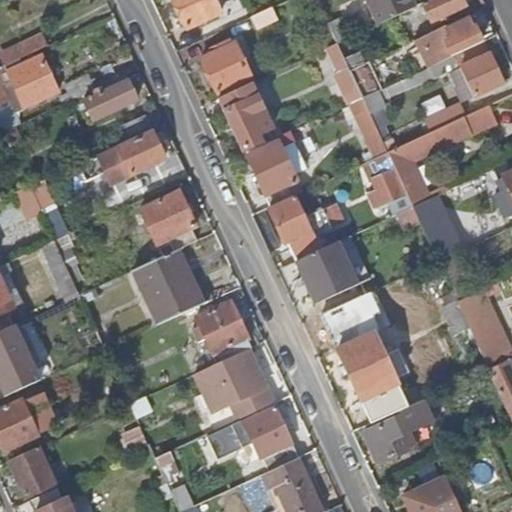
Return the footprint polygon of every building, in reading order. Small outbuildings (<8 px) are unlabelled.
[(216,0),(173,0),(188,30),(205,22),(207,27),(221,21),(219,16),(223,15),(216,0)] [(423,6),(425,5),(422,0),(380,0),(391,21),(423,6)] [(435,0),(425,5),(423,6),(432,23),(466,8),(462,0),(435,0)] [(274,9),(253,19),(259,31),(279,22),(274,9)] [(436,65),(483,43),(475,26),(472,28),(469,20),(448,31),(446,27),(420,40),(433,67),(436,65)] [(1,56),(6,67),(50,48),(44,35),(1,56)] [(233,46),(231,41),(211,50),(214,56),(202,61),(218,95),(252,79),(236,45),(233,46)] [(461,68),(475,98),(504,84),(485,42),(483,43),(436,65),(439,72),(444,70),(446,75),(448,74),(461,68)] [(364,99),(357,85),(351,72),(339,45),(329,49),(339,72),(335,74),(350,106),(364,99)] [(44,57),(8,73),(25,111),(61,95),(44,57)] [(353,71),(365,66),(361,57),(350,62),(353,71)] [(357,85),(373,78),(367,65),(365,66),(353,71),(351,72),(357,85)] [(461,104),(475,98),(461,68),(448,74),(461,104)] [(93,93),(97,91),(90,76),(67,87),(74,102),(93,93)] [(97,91),(93,93),(96,98),(86,102),(95,123),(139,102),(128,77),(97,91)] [(357,85),(364,99),(379,92),(379,91),(373,78),(357,85)] [(0,80),(0,106),(10,102),(0,80)] [(272,129),(254,89),(247,93),(245,88),(220,100),(244,151),(262,143),(258,135),(272,129)] [(364,99),(371,114),(386,108),(379,92),(364,99)] [(375,160),(389,153),(371,114),(364,99),(350,106),(351,108),(356,120),(375,160)] [(414,208),(432,200),(421,175),(416,166),(415,162),(473,135),(471,131),(511,112),(506,99),(472,114),(434,132),(389,153),(396,169),(414,208)] [(429,121),(434,132),(472,114),(467,103),(429,121)] [(349,123),(356,120),(351,108),(343,111),(349,123)] [(129,144),(153,132),(146,118),(122,129),(129,144)] [(302,194),(293,174),(279,146),(292,140),(289,133),(276,140),(278,143),(247,158),(270,208),(302,194)] [(154,134),(102,158),(114,186),(167,161),(154,134)] [(279,146),(293,174),(305,169),(292,140),(279,146)] [(19,143),(14,146),(20,160),(26,157),(19,143)] [(391,172),(396,169),(389,153),(375,160),(366,164),(380,193),(373,196),(380,210),(387,208),(388,212),(393,209),(391,204),(404,199),(391,172)] [(416,166),(421,175),(426,173),(422,163),(416,166)] [(396,216),(414,208),(396,169),(391,172),(404,199),(391,204),(393,209),(396,216)] [(511,173),(491,184),(508,220),(511,217),(511,173)] [(44,215),(31,188),(15,195),(28,222),(44,215)] [(171,242),(176,253),(179,251),(199,242),(194,231),(198,229),(181,194),(142,213),(159,248),(171,242)] [(438,197),(432,200),(414,208),(440,262),(449,258),(463,251),(438,197)] [(297,263),(326,249),(320,234),(348,222),(345,217),(343,218),(337,205),(305,219),(296,199),(270,211),(285,245),(287,245),(295,263),(297,263)] [(70,236),(56,243),(61,253),(75,246),(70,236)] [(339,243),(360,286),(373,280),(353,236),(339,243)] [(339,243),(326,249),(297,263),(317,305),(360,286),(339,243)] [(159,327),(204,306),(179,251),(176,253),(134,272),(159,327)] [(457,277),(449,258),(440,262),(448,281),(457,277)] [(59,281),(72,275),(65,260),(52,265),(59,281)] [(0,313),(14,308),(0,277),(0,313)] [(458,301),(486,359),(511,346),(511,339),(487,287),(458,301)] [(457,336),(471,329),(459,303),(458,302),(444,308),(457,336)] [(199,320),(203,328),(208,339),(205,340),(217,366),(252,350),(248,341),(250,340),(233,304),(199,320)] [(16,327),(0,333),(0,380),(0,381),(34,366),(16,327)] [(200,342),(205,340),(208,339),(203,328),(195,331),(200,342)] [(97,356),(107,351),(97,331),(87,335),(97,356)] [(373,335),(337,352),(364,408),(400,391),(373,335)] [(400,375),(411,370),(402,347),(391,352),(400,375)] [(228,365),(199,379),(220,419),(247,405),(276,394),(256,353),(228,365)] [(511,360),(491,371),(511,419),(511,360)] [(146,399),(132,406),(138,420),(153,413),(146,399)] [(31,418),(32,418),(24,400),(0,410),(0,441),(5,453),(40,437),(31,418)] [(423,402),(375,425),(376,429),(366,434),(380,465),(416,449),(409,434),(433,423),(423,402)] [(268,474),(298,460),(274,409),(244,423),(243,421),(206,437),(217,461),(253,445),(260,460),(261,459),(268,474)] [(170,434),(149,443),(151,447),(157,460),(170,454),(178,450),(170,434)] [(40,448),(9,462),(26,498),(57,484),(40,448)] [(177,470),(170,454),(157,460),(164,475),(177,470)] [(323,511),(298,460),(268,474),(286,511),(323,511)] [(412,511),(460,511),(446,480),(406,498),(412,511)] [(35,511),(74,511),(79,508),(74,497),(64,501),(58,489),(30,502),(35,511)]
